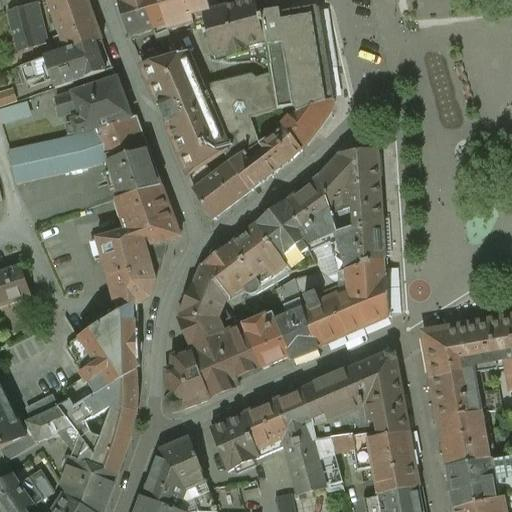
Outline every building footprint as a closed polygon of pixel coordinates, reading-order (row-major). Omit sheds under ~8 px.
[(61,0),(48,3),(65,53),(99,40),(102,39),(87,0),(61,0)] [(130,0),(120,4),(129,38),(166,26),(168,31),(194,23),(192,18),(203,15),(210,13),(206,0),(130,0)] [(210,13),(203,15),(214,59),(229,54),(231,59),(248,54),(247,49),(265,44),(255,5),(254,0),(210,13)] [(275,2),(255,5),(265,44),(265,48),(268,47),(271,68),(325,59),(318,13),(315,11),(281,17),(279,5),(275,2)] [(39,6),(7,15),(18,55),(49,45),(39,6)] [(99,40),(65,53),(22,68),(27,84),(50,76),(55,91),(110,72),(99,40)] [(187,52),(141,66),(194,191),(213,176),(206,166),(223,154),(228,151),(202,88),(187,52)] [(251,76),(202,88),(228,151),(223,154),(230,163),(243,155),(260,145),(251,119),(281,110),(294,108),(296,115),(325,103),(333,103),(335,102),(335,99),(331,99),(325,59),(271,68),(272,75),(256,80),(251,76)] [(72,123),(76,137),(96,130),(130,119),(116,80),(72,96),(78,113),(81,120),(72,123)] [(13,92),(0,96),(0,110),(17,104),(13,92)] [(78,113),(72,96),(56,101),(62,122),(70,120),(69,117),(78,113)] [(333,111),(333,103),(325,103),(296,115),(285,119),(284,130),(292,137),(302,152),(333,111)] [(96,130),(107,162),(147,149),(135,117),(130,119),(96,130)] [(88,170),(107,164),(106,162),(107,162),(96,130),(76,137),(8,152),(15,185),(88,170)] [(230,163),(252,193),(302,152),(292,137),(284,130),(268,140),(267,139),(260,145),(263,151),(249,163),(243,155),(230,163)] [(115,190),(119,200),(160,186),(147,149),(107,162),(106,162),(107,164),(110,173),(104,174),(109,192),(115,190)] [(339,156),(319,179),(330,207),(351,204),(355,229),(382,220),(378,152),(339,156)] [(252,193),(230,163),(213,176),(194,191),(193,192),(214,222),(252,193)] [(300,237),(306,248),(328,238),(337,234),(330,207),(319,179),(285,202),(305,234),(300,237)] [(117,201),(127,233),(132,251),(166,242),(180,238),(160,186),(119,200),(117,201)] [(6,191),(0,193),(0,212),(0,213),(14,209),(6,191)] [(257,225),(287,268),(292,265),(297,274),(317,267),(306,248),(300,237),(305,234),(285,202),(257,225)] [(355,229),(337,234),(328,238),(339,275),(383,261),(385,260),(382,220),(355,229)] [(257,225),(202,268),(226,302),(242,290),(245,294),(248,296),(252,297),(257,295),(288,277),(290,274),(290,271),(287,268),(257,225)] [(127,233),(92,243),(95,261),(104,259),(119,315),(142,301),(150,297),(166,242),(132,251),(127,233)] [(383,275),(383,261),(339,275),(341,297),(349,294),(365,328),(389,318),(387,276),(383,275)] [(0,273),(0,308),(30,298),(19,267),(0,273)] [(226,302),(202,268),(178,321),(190,349),(171,357),(171,369),(165,371),(166,404),(166,410),(169,415),(174,416),(180,412),(209,401),(207,392),(261,368),(244,326),(237,329),(223,311),(226,302)] [(276,322),(292,359),(317,349),(304,312),(295,281),(265,297),(267,299),(278,293),(286,312),(288,317),(283,319),(277,321),(276,322)] [(278,293),(267,299),(274,315),(280,312),(281,314),(286,312),(278,293)] [(341,297),(304,312),(317,349),(365,328),(349,294),(341,297)] [(142,301),(119,315),(79,340),(101,375),(95,379),(92,375),(88,377),(63,394),(69,403),(74,411),(85,405),(85,402),(136,371),(139,363),(139,328),(142,301)] [(280,312),(274,315),(277,321),(283,319),(281,314),(280,312)] [(266,317),(244,326),(261,368),(264,373),(292,359),(276,322),(269,325),(266,317)] [(511,318),(436,332),(437,337),(424,339),(430,375),(504,363),(509,394),(511,393),(511,318)] [(101,375),(79,340),(66,349),(76,366),(80,364),(88,377),(92,375),(95,379),(101,375)] [(386,354),(356,367),(356,370),(302,392),(311,414),(317,441),(318,444),(333,441),(352,438),(377,433),(377,436),(380,435),(381,439),(410,433),(397,359),(386,354)] [(74,411),(69,403),(58,408),(73,428),(80,437),(83,440),(90,437),(91,435),(86,424),(91,421),(94,425),(98,422),(95,418),(110,408),(113,408),(112,411),(136,412),(136,371),(85,402),(85,405),(74,411)] [(475,373),(431,380),(438,421),(483,413),(479,394),(475,373)] [(0,451),(26,439),(0,384),(0,451)] [(498,391),(479,394),(483,413),(502,413),(498,391)] [(311,414),(302,392),(275,403),(287,436),(282,440),(285,449),(313,442),(317,441),(311,414)] [(287,436),(275,403),(245,416),(259,460),(285,449),(282,440),(287,436)] [(73,428),(58,408),(25,423),(36,444),(73,428)] [(490,460),(483,413),(438,421),(446,469),(490,460)] [(245,416),(211,430),(229,474),(259,460),(245,416)] [(90,437),(83,440),(95,456),(91,467),(117,476),(132,430),(133,423),(113,421),(111,426),(106,428),(102,440),(91,435),(90,437)] [(352,438),(355,453),(358,473),(373,471),(377,496),(419,488),(410,433),(381,439),(380,435),(377,436),(377,433),(352,438)] [(83,440),(80,437),(62,487),(65,495),(91,511),(103,511),(117,476),(91,467),(95,456),(83,440)] [(333,441),(336,456),(355,453),(352,438),(333,441)] [(211,496),(189,439),(160,452),(149,485),(164,491),(163,496),(179,504),(188,499),(190,504),(211,496)] [(313,442),(318,460),(336,456),(333,441),(318,444),(317,441),(313,442)] [(313,442),(285,449),(298,496),(325,489),(318,460),(313,442)] [(344,484),(336,456),(318,460),(325,489),(344,484)] [(511,456),(490,460),(446,469),(453,510),(455,510),(503,500),(511,497),(511,456)] [(31,466),(12,477),(18,487),(37,476),(31,466)] [(0,510),(1,511),(25,511),(54,495),(40,473),(37,476),(18,487),(12,477),(12,476),(1,483),(2,484),(0,485),(0,510)] [(256,484),(248,486),(252,499),(260,497),(256,484)] [(423,511),(419,488),(377,496),(362,498),(365,511),(423,511)] [(91,511),(65,495),(53,511),(91,511)] [(293,511),(290,496),(276,499),(278,511),(293,511)] [(511,511),(511,497),(503,500),(504,511),(511,511)] [(173,511),(142,500),(137,511),(173,511)] [(504,511),(503,500),(455,510),(455,511),(504,511)]
